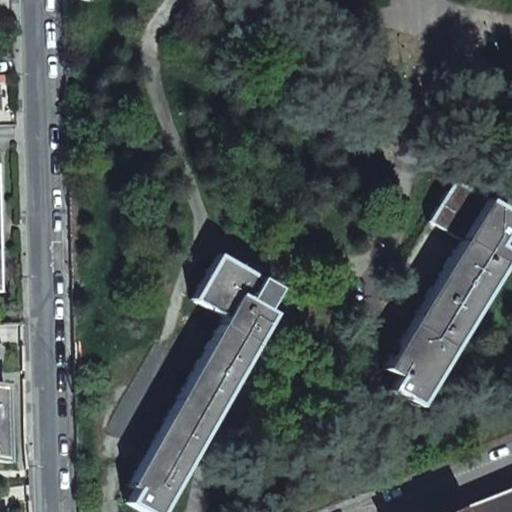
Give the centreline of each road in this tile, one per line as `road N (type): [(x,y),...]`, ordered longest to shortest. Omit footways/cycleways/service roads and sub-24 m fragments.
road 1 (residential): [(50,511),(35,0)]
road 2 (residential): [(391,511),(511,465)]
